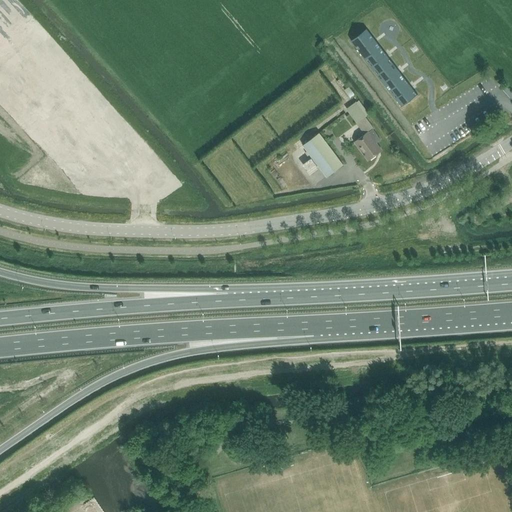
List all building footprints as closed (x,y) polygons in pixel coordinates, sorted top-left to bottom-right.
[(385,35),(393,29),(379,11),(372,16),(385,35)] [(351,41),(365,59),(381,47),(366,29),(351,41)] [(365,59),(371,67),(387,55),(381,47),(365,59)] [(371,67),(377,75),(393,63),(387,55),(371,67)] [(377,75),(383,83),(399,71),(393,63),(377,75)] [(383,83),(390,91),(405,79),(399,71),(383,83)] [(390,91),(396,99),(411,87),(405,79),(390,91)] [(351,80),(346,83),(351,92),(356,89),(351,80)] [(411,87),(396,99),(401,107),(402,107),(418,95),(417,94),(412,88),(411,87)] [(356,122),(365,116),(369,113),(359,100),(347,109),(356,122)] [(364,133),(353,142),(368,161),(382,150),(376,142),(381,139),(373,129),(375,128),(365,116),(356,122),(364,133)] [(303,145),(320,167),(327,177),(343,165),(319,133),(303,145)]
